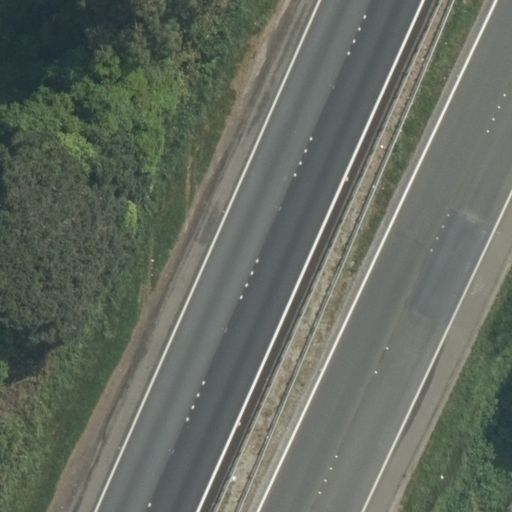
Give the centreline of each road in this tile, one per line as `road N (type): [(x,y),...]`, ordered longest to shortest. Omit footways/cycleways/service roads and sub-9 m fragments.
road 1 (motorway): [(149,511),(377,0)]
road 2 (motorway): [(511,83),(314,511)]
